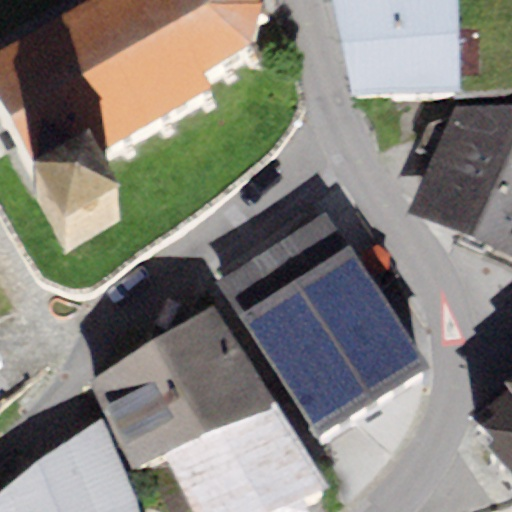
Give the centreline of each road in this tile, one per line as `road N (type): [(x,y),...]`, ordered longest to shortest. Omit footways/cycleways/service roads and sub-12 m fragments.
road 1 (residential): [(0,452),(62,358),(339,141)]
road 2 (tertiary): [(383,511),(438,435),(454,353),(435,288),(339,141)]
road 3 (tertiary): [(339,141),(298,0)]
